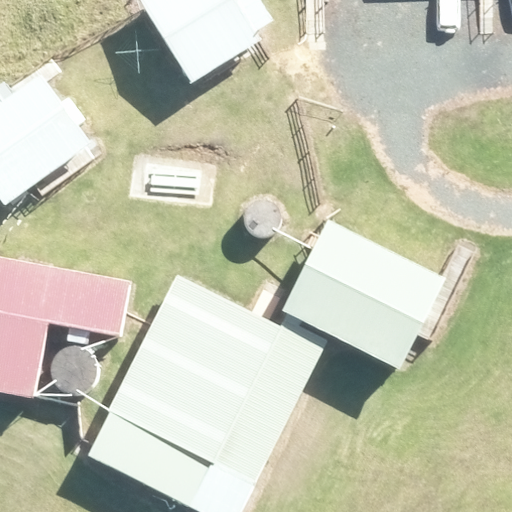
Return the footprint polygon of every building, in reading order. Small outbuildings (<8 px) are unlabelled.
[(140,0),(130,6),(184,92),(254,48),(249,41),(269,28),(251,0),(140,0)] [(0,206),(4,212),(90,152),(78,135),(88,128),(68,101),(56,109),(37,81),(5,103),(0,95),(0,206)] [(327,227),(282,318),(400,377),(446,287),(327,227)] [(0,398),(38,403),(49,327),(125,338),(133,284),(0,265),(0,398)] [(247,511),(327,356),(279,331),(277,335),(176,284),(86,462),(185,511),(247,511)]
